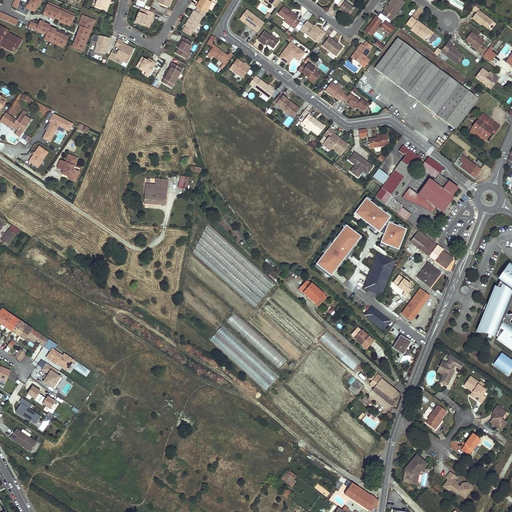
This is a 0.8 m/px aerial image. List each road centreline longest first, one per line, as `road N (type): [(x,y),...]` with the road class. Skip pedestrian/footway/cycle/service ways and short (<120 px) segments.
road 1 (residential): [(236,0),(224,24),(229,37),(347,123),(387,119),(471,186)]
road 2 (unknown): [(409,390),(290,283)]
road 3 (tertiary): [(428,344),(490,210)]
road 4 (tertiary): [(480,207),(428,344)]
road 5 (unknown): [(440,159),(456,135),(375,74)]
